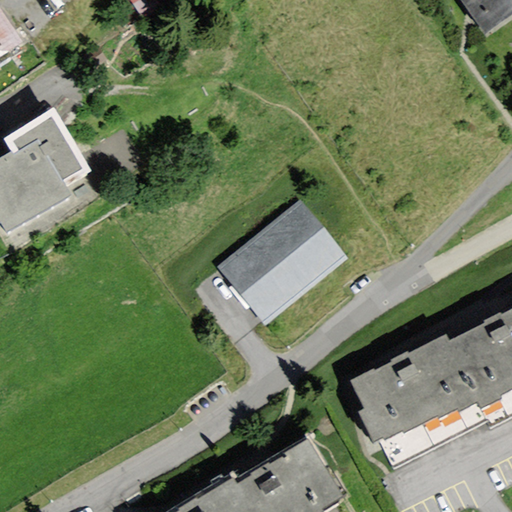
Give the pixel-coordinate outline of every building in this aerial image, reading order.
[(511,0),(463,0),(487,36),(511,19),(511,0)] [(0,16),(0,52),(17,41),(0,16)] [(58,119),(54,111),(7,138),(14,151),(0,159),(0,227),(10,245),(101,192),(88,170),(58,119)] [(345,257),(302,204),(222,269),(243,295),(265,322),(345,257)] [(385,372),(356,386),(397,467),(511,410),(511,309),(509,310),(385,372)] [(174,511),(314,511),(340,498),(306,439),(276,456),(174,511)]
